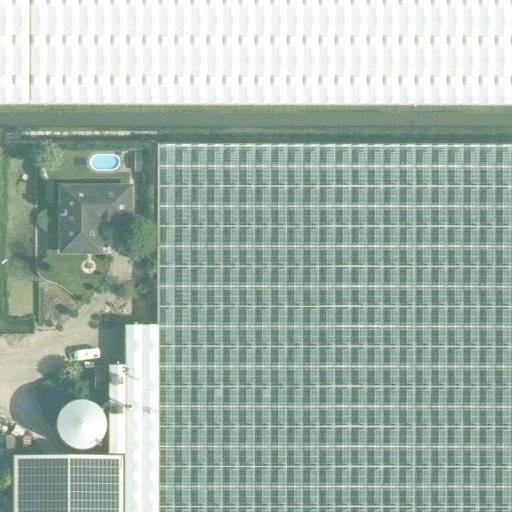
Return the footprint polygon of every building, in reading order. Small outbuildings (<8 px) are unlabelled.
[(511,0),(0,0),(0,105),(511,106),(511,0)] [(158,326),(157,511),(511,511),(511,148),(158,149),(158,326)] [(100,223),(102,225),(127,225),(127,192),(64,192),(64,213),(61,213),(61,218),(64,218),(64,232),(61,235),(61,243),(64,246),(64,251),(97,251),(97,230),(95,228),(100,223)] [(157,511),(158,326),(125,326),(124,367),(108,367),(107,456),(12,457),(12,511),(157,511)] [(104,368),(94,368),(94,390),(104,390),(104,368)]
